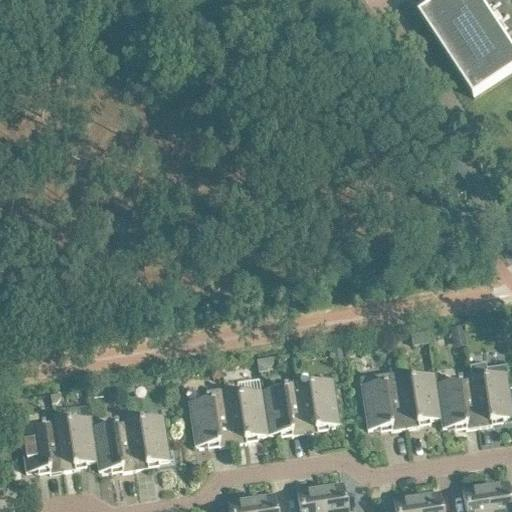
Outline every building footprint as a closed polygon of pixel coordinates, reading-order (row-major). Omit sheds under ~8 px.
[(511,0),(426,0),(432,9),(420,19),(473,99),(511,75),(511,46),(507,39),(511,35),(511,0)] [(492,429),(491,424),(511,420),(511,407),(506,368),(486,371),(485,366),(469,368),(470,378),(479,431),(492,429)] [(396,375),(359,381),(367,433),(390,430),(391,434),(405,432),(396,375)] [(440,422),(434,378),(402,382),(401,378),(398,379),(398,375),(396,375),(405,432),(419,430),(418,425),(440,422)] [(479,431),(470,378),(467,378),(468,382),(436,387),(435,377),(434,378),(440,422),(442,432),(465,428),(466,433),(479,431)] [(299,384),(296,385),(304,438),(318,436),(317,431),(340,427),(333,383),(328,384),(328,380),(311,382),(312,386),(300,388),(299,384)] [(284,390),(262,394),(268,438),(291,435),(291,440),(304,438),(296,385),(293,385),(284,386),(284,390)] [(233,449),(224,392),(205,395),(207,403),(188,405),(195,450),(218,446),(218,451),(233,449)] [(268,438),(261,394),(239,397),(238,394),(226,395),(225,392),(224,392),(233,449),(246,447),(246,442),(268,438)] [(126,417),(127,425),(135,474),(148,472),(147,467),(170,464),(163,419),(141,423),(139,415),(126,417)] [(97,465),(92,431),(91,420),(68,424),(66,416),(53,418),(62,475),(75,473),(75,468),(97,465)] [(62,475),(53,418),(54,422),(51,422),(51,427),(18,432),(25,476),(48,472),(49,477),(62,475)] [(127,425),(92,431),(97,465),(98,475),(121,471),(122,476),(135,474),(127,425)] [(494,489),(485,490),(488,511),(511,511),(507,485),(494,487),(494,489)] [(329,491),(319,492),(322,511),(345,511),(342,487),(329,489),(329,491)] [(465,511),(488,511),(485,490),(475,492),(475,490),(462,492),(465,511)] [(299,511),(322,511),(319,492),(310,494),(310,492),(297,494),(299,511)] [(426,499),(416,501),(417,511),(440,511),(438,495),(425,497),(426,499)] [(261,501),(251,503),(252,511),(275,511),(273,497),(260,499),(261,501)] [(394,511),(417,511),(416,501),(406,502),(406,500),(393,502),(394,511)] [(252,511),(251,503),(241,504),(241,502),(228,504),(229,511),(252,511)]
